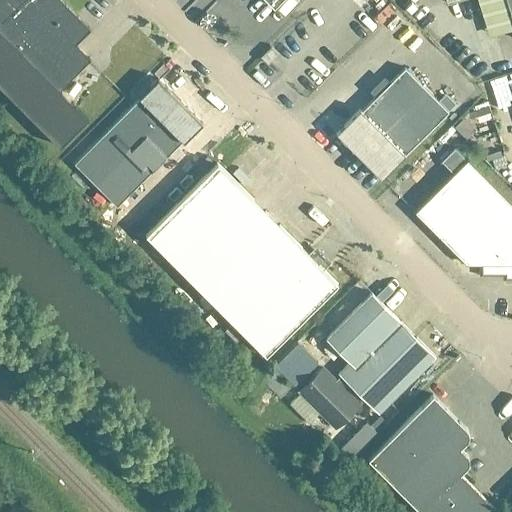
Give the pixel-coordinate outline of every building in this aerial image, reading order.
[(88,58),(75,44),(90,29),(76,15),(61,0),(0,0),(0,86),(57,144),(86,116),(60,89),(75,74),(90,59),(89,57),(88,58)] [(511,0),(445,0),(447,2),(453,0),(506,0),(511,18),(511,0)] [(297,23),(271,45),(279,54),(304,32),(297,23)] [(267,63),(278,53),(270,46),(260,56),(267,63)] [(79,94),(100,74),(92,66),(71,85),(79,94)] [(381,178),(448,111),(404,67),(361,110),(360,108),(336,132),(345,142),(381,178)] [(116,205),(182,140),(200,122),(158,80),(74,163),(116,205)] [(511,92),(484,102),(509,178),(511,177),(511,92)] [(511,203),(467,158),(466,159),(454,147),(441,160),(453,172),(414,211),(428,225),(447,244),(450,247),(466,263),(479,263),(479,275),(511,275),(511,203)] [(487,152),(480,159),(496,172),(503,164),(487,152)] [(338,283),(217,162),(145,234),(265,355),(338,283)] [(435,355),(395,315),(371,292),(326,337),(330,341),(339,350),(350,361),(339,372),(343,377),(337,382),(322,367),(299,390),(336,427),(364,398),(369,403),(378,412),(435,355)] [(296,339),(273,362),(293,382),(317,359),(296,339)] [(442,340),(435,347),(449,361),(456,355),(442,340)] [(330,341),(323,349),(332,358),(339,350),(330,341)] [(467,389),(482,376),(468,360),(453,373),(467,389)] [(277,371),(265,383),(280,397),(291,385),(277,371)] [(466,466),(472,461),(472,459),(473,459),(473,458),(473,457),(473,456),(473,455),(473,454),(473,453),(473,452),(473,451),(473,450),(473,449),(472,449),(472,448),(472,447),(466,441),(466,440),(467,440),(467,439),(467,438),(468,438),(468,437),(468,436),(468,435),(468,434),(468,433),(468,432),(468,431),(468,430),(467,430),(467,429),(467,428),(466,428),(466,427),(442,404),(432,394),(367,458),(421,511),(423,510),(424,511),(499,511),(460,472),(466,466)] [(366,421),(338,449),(350,461),(378,433),(366,421)]
